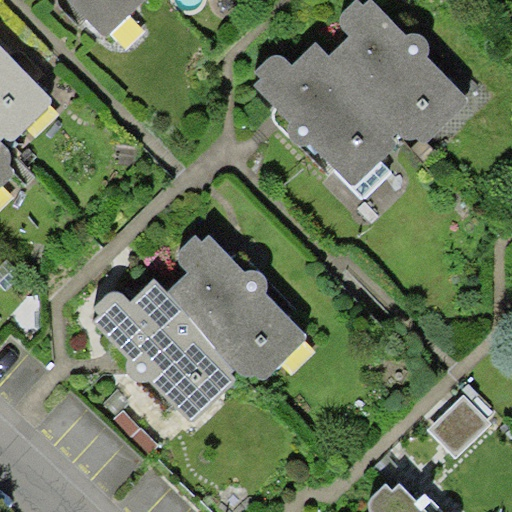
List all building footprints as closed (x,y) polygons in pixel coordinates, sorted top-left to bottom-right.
[(70,0),(110,36),(130,0),(70,0)] [(407,34),(374,0),(367,0),(364,3),(359,0),(354,0),(346,8),(344,10),(342,15),(341,19),(342,24),(343,27),(350,34),(329,53),(316,41),(291,62),(288,58),(284,56),(281,54),(276,54),(271,55),(256,71),(261,79),(256,84),(290,122),(288,136),(301,144),(312,144),(351,182),(399,142),(393,136),(398,131),(407,139),(426,142),(469,99),(427,57),(429,54),(429,49),(429,45),(428,41),(426,37),(424,35),(419,33),(414,33),(410,33),(407,34)] [(0,49),(0,195),(51,110),(0,49)] [(245,271),(209,234),(202,241),(195,235),(184,245),(182,247),(179,252),(179,257),(180,261),(182,264),(188,271),(167,290),(154,278),(129,300),(126,295),(122,293),(119,291),(114,291),(109,292),(94,308),(99,317),(94,321),(128,359),(126,374),(139,382),(150,382),(189,420),(237,379),(231,373),(236,369),(245,376),(264,379),(307,336),(265,294),(267,291),(267,286),(267,283),(266,278),(264,275),(262,272),(257,270),(252,270),(248,270),(245,271)] [(370,511),(443,511),(425,494),(417,501),(400,483),(393,489),(386,483),(370,497),(367,503),(369,511),(370,511)]
